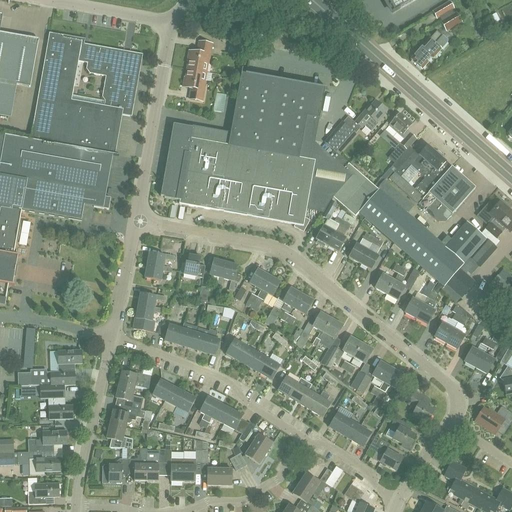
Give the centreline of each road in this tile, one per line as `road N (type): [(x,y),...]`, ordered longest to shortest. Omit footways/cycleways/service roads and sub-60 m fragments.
road 1 (residential): [(449,423),(458,406),(454,390),(295,256),(268,244),(136,222)]
road 2 (primary): [(511,176),(324,12)]
road 3 (residential): [(307,440),(227,382),(110,338)]
road 4 (residential): [(136,222),(171,23)]
road 5 (unknown): [(136,222),(36,228),(24,317)]
road 6 (residential): [(76,508),(110,338)]
road 7 (residential): [(166,511),(247,500),(307,440)]
road 8 (residential): [(171,23),(48,0)]
